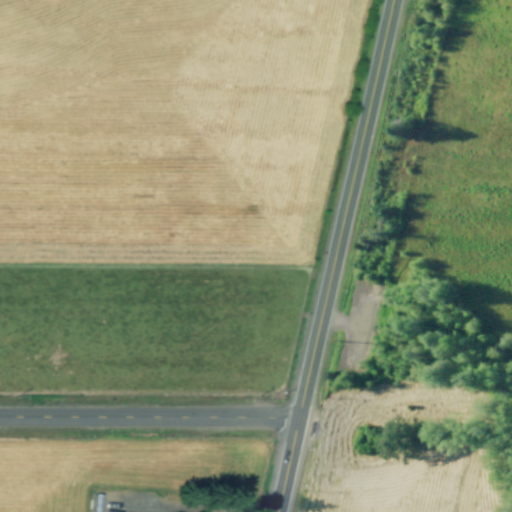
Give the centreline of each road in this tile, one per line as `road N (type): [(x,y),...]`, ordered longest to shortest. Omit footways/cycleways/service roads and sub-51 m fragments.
road 1 (secondary): [(273,511),(388,0)]
road 2 (residential): [(295,416),(0,415)]
